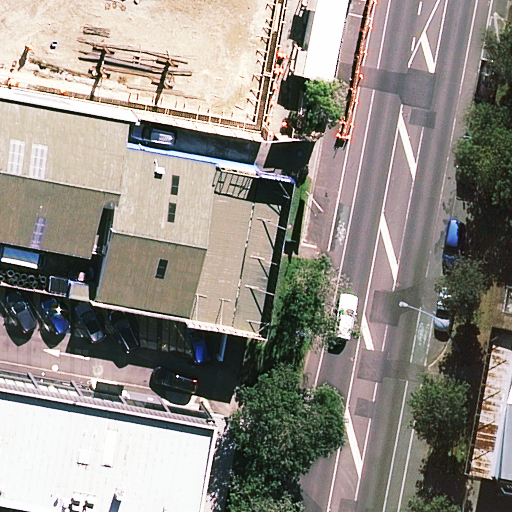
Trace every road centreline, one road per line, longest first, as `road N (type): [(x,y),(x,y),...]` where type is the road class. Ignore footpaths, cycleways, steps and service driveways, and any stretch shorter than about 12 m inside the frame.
road 1 (secondary): [(305,511),(405,0)]
road 2 (secondary): [(461,0),(372,511)]
